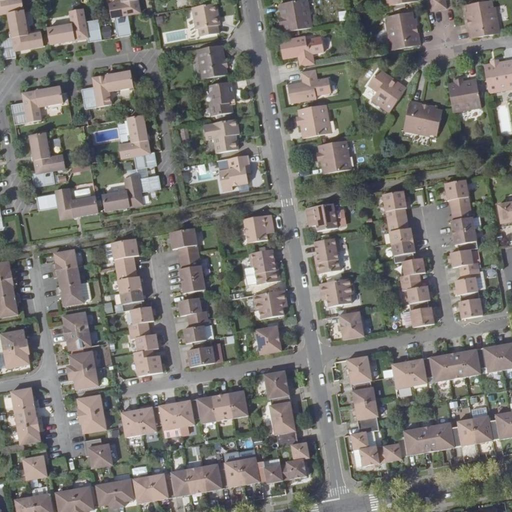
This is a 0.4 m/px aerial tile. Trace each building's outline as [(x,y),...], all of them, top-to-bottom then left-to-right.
[(0,0),(0,15),(7,14),(24,11),(21,0),(0,0)] [(121,0),(122,2),(109,4),(112,20),(115,19),(119,38),(132,35),(128,17),(141,14),(139,0),(121,0)] [(283,27),(284,33),(312,28),(306,0),(279,5),(281,18),(282,20),(284,19),(285,25),(283,26),(283,27)] [(430,0),(431,4),(432,12),(439,11),(437,0),(430,0)] [(437,0),(439,11),(447,9),(445,1),(444,0),(437,0)] [(471,27),(468,27),(470,40),(500,34),(498,22),(495,22),(492,8),(491,2),(466,6),(467,13),(469,19),(470,19),(471,27)] [(194,8),(188,9),(192,30),(198,29),(199,38),(217,35),(216,28),(220,27),(216,5),(194,8)] [(47,30),(51,46),(67,43),(67,40),(73,38),(74,42),(89,39),(90,43),(102,41),(99,21),(98,20),(86,22),(83,10),(69,12),(71,25),(48,29),(48,30),(47,30)] [(28,35),(24,11),(7,14),(10,31),(13,30),(14,37),(12,38),(0,40),(0,45),(2,60),(15,57),(14,53),(42,48),(40,32),(28,35)] [(388,39),(390,52),(420,46),(418,34),(414,34),(413,27),(415,26),(413,20),(412,13),(387,18),(388,24),(390,39),(388,39)] [(302,60),(298,61),(299,68),(313,65),(312,58),(308,59),(308,56),(311,55),(323,53),(321,38),(299,42),(298,39),(279,42),(283,60),(298,58),(302,57),(302,60)] [(224,46),(194,51),(200,80),(226,76),(225,69),(228,68),(224,46)] [(453,66),(453,55),(424,56),(424,61),(439,61),(439,67),(453,66)] [(511,90),(511,61),(499,64),(498,64),(498,66),(493,67),(492,66),(491,66),(484,67),(489,94),(511,90)] [(392,81),(393,80),(379,70),(378,72),(392,81)] [(112,92),(134,88),(131,71),(115,74),(116,77),(109,78),(109,76),(94,78),(96,87),(82,90),(86,110),(114,104),(112,92)] [(300,74),(302,81),(305,80),(306,83),(302,84),(287,86),(290,104),(310,101),(309,98),(330,94),(328,79),(316,81),(312,82),(312,79),(316,79),(315,72),(300,74)] [(398,102),(406,89),(393,80),(392,81),(378,72),(368,86),(377,93),(371,102),(384,110),(392,98),(398,102)] [(481,109),(476,81),(463,83),(461,83),(462,86),(457,87),(456,84),(454,85),(448,86),(453,114),(481,109)] [(231,83),(209,86),(213,103),(207,105),(209,117),(233,113),(232,107),(235,107),(231,83)] [(24,103),(10,106),(13,126),(43,120),(41,108),(64,104),(61,87),(43,90),(44,93),(38,94),(38,91),(23,94),(24,103)] [(442,111),(435,110),(429,108),(428,110),(421,108),(422,105),(411,102),(410,102),(403,132),(415,134),(416,132),(430,135),(437,136),(442,111)] [(300,127),(303,139),(331,135),(326,106),(298,111),(299,118),(299,120),(302,119),(303,124),(300,125),(300,127)] [(138,170),(157,167),(155,153),(153,154),(150,139),(148,140),(146,133),(149,132),(146,116),(140,117),(128,119),(133,142),(121,145),(123,160),(136,157),(138,169),(138,170)] [(239,120),(202,126),(205,142),(215,141),(217,156),(239,152),(237,141),(242,140),(239,120)] [(188,129),(181,130),(183,143),(190,141),(188,129)] [(36,174),(33,175),(35,188),(55,185),(55,184),(53,172),(66,169),(64,155),(51,157),(47,134),(47,133),(31,136),(31,137),(30,137),(33,154),(35,153),(36,160),(34,161),(36,174)] [(321,162),(323,175),(351,170),(346,142),(318,147),(319,154),(320,155),(322,155),(323,160),(321,160),(321,162)] [(245,157),(231,160),(233,170),(219,173),(223,193),(239,191),(239,186),(250,184),(245,157)] [(143,192),(161,189),(159,176),(140,179),(140,176),(126,178),(128,191),(103,196),(106,213),(124,210),(123,207),(130,206),(131,209),(145,206),(143,192)] [(470,204),(466,180),(440,184),(443,201),(449,200),(450,207),(470,204)] [(37,198),(39,211),(58,207),(61,222),(76,219),(75,216),(81,215),(82,218),(100,215),(96,197),(72,201),(70,189),(55,191),(56,195),(37,198)] [(411,207),(408,190),(383,195),(388,218),(406,215),(405,208),(411,207)] [(511,201),(497,204),(501,223),(510,221),(511,220),(511,201)] [(333,204),(304,209),(307,222),(315,220),(315,226),(317,232),(337,228),(333,204)] [(452,233),(475,229),(471,211),(461,213),(452,214),(453,220),(450,220),(452,233)] [(275,230),(272,215),(243,221),(247,245),(268,241),(268,235),(267,232),(275,230)] [(392,244),(414,240),(412,228),(409,228),(408,221),(388,225),(392,244)] [(172,243),(173,250),(178,250),(179,256),(199,253),(195,229),(170,233),(171,237),(172,243)] [(471,249),(478,248),(475,229),(452,233),(455,245),(457,245),(458,252),(471,249)] [(339,238),(316,242),(318,255),(321,274),(342,270),(340,252),(342,252),(339,238)] [(115,268),(135,264),(134,257),(139,256),(138,249),(137,243),(136,239),(110,244),(115,268)] [(414,253),(416,252),(414,240),(392,244),(395,263),(402,262),(415,260),(414,253)] [(460,273),(479,269),(478,263),(473,263),(471,249),(458,252),(450,253),(453,268),(459,267),(460,273)] [(56,264),(52,265),(53,272),(78,267),(75,250),(55,254),(56,264)] [(275,264),(272,251),(249,255),(251,269),(254,268),(257,285),(278,282),(275,264)] [(199,253),(179,256),(180,264),(201,261),(199,253)] [(402,283),(421,280),(420,273),(426,272),(423,258),(415,260),(402,262),(405,275),(400,276),(402,283)] [(0,280),(17,278),(16,271),(12,272),(10,261),(0,263),(0,280)] [(201,261),(180,264),(181,270),(179,270),(181,282),(204,279),(201,261)] [(116,275),(137,272),(135,264),(115,268),(116,275)] [(78,267),(53,272),(54,279),(57,279),(59,278),(61,287),(81,284),(78,267)] [(480,270),(479,269),(460,273),(461,280),(455,281),(458,295),(463,294),(478,291),(478,290),(476,278),(480,277),(480,270)] [(484,270),(480,270),(480,277),(476,278),(478,290),(488,288),(484,270)] [(120,293),(142,289),(140,277),(138,277),(137,272),(116,275),(120,293)] [(0,280),(0,297),(15,295),(14,286),(15,285),(18,285),(17,278),(0,280)] [(204,279),(181,282),(183,295),(186,294),(187,301),(200,299),(207,298),(204,279)] [(350,279),(318,284),(321,297),(325,296),(326,300),(327,308),(351,303),(350,295),(353,294),(350,279)] [(410,303),(425,301),(431,300),(428,285),(422,286),(421,280),(402,283),(403,291),(408,290),(410,303)] [(61,287),(58,287),(56,288),(57,296),(62,295),(64,308),(85,304),(81,284),(61,287)] [(142,302),(144,301),(142,289),(120,293),(123,312),(131,311),(143,308),(142,302)] [(488,314),(483,290),(478,291),(463,294),(465,301),(459,302),(462,319),(488,314)] [(288,307),(285,291),(254,297),(257,313),(261,312),(262,320),(284,316),(283,308),(288,307)] [(17,303),(21,303),(20,294),(17,295),(15,295),(0,297),(0,318),(19,316),(17,303)] [(200,299),(187,301),(179,303),(179,306),(180,312),(182,318),(188,317),(189,322),(208,319),(207,313),(203,314),(200,299)] [(406,304),(410,328),(435,324),(432,307),(426,308),(425,301),(410,303),(406,304)] [(106,314),(113,312),(111,303),(103,305),(106,314)] [(130,333),(149,330),(148,323),(155,322),(154,316),(153,311),(152,307),(143,308),(131,311),(134,326),(129,327),(130,333)] [(338,315),(343,340),(364,336),(360,312),(338,315)] [(63,328),(64,334),(89,330),(86,313),(63,318),(65,327),(63,328)] [(208,319),(189,322),(190,330),(184,331),(185,335),(186,342),(186,344),(192,343),(208,341),(205,327),(210,326),(208,319)] [(210,326),(205,327),(208,341),(212,340),(214,340),(212,326),(210,326)] [(261,356),(282,352),(277,327),(256,331),(261,356)] [(89,330),(64,334),(65,342),(68,341),(69,351),(92,347),(89,330)] [(153,350),(159,349),(159,347),(158,340),(157,335),(151,336),(149,330),(130,333),(131,340),(136,339),(138,353),(153,350)] [(4,351),(29,347),(28,340),(26,340),(24,331),(1,335),(4,351)] [(223,345),(234,344),(234,337),(222,338),(223,345)] [(190,366),(191,368),(216,364),(212,340),(208,341),(192,343),(194,350),(188,351),(189,359),(190,366)] [(511,343),(499,345),(503,371),(511,369),(511,343)] [(499,345),(477,350),(481,370),(488,368),(489,373),(503,371),(499,345)] [(31,354),(29,347),(4,351),(7,369),(30,365),(28,355),(31,354)] [(134,353),(139,377),(164,373),(163,370),(162,364),(161,356),(154,357),(153,350),(138,353),(134,353)] [(477,350),(462,352),(466,377),(482,375),(481,370),(477,350)] [(70,367),(71,374),(96,369),(93,352),(70,356),(72,366),(70,367)] [(462,352),(446,355),(450,380),(466,377),(462,352)] [(430,358),(434,378),(435,383),(450,380),(446,355),(430,358)] [(347,360),(351,384),(371,381),(372,380),(373,379),(368,356),(347,360)] [(409,362),(413,387),(429,385),(428,379),(434,378),(430,358),(409,362)] [(395,377),(397,390),(413,387),(409,362),(392,365),(395,377)] [(96,369),(71,374),(73,381),(75,381),(76,390),(99,387),(96,369)] [(270,399),(289,396),(285,371),(264,375),(268,400),(270,399)] [(351,384),(355,406),(377,402),(374,388),(372,388),(371,381),(351,384)] [(36,408),(40,407),(38,400),(34,401),(32,388),(11,392),(15,412),(36,408)] [(245,392),(230,394),(234,419),(249,416),(247,404),(245,392)] [(217,417),(217,422),(234,419),(230,394),(213,398),(217,417)] [(78,410),(79,417),(104,412),(101,396),(78,400),(79,409),(78,410)] [(272,421),(293,418),(292,415),(291,409),(289,396),(270,399),(271,406),(269,406),(272,421)] [(198,400),(202,424),(211,423),(210,418),(217,417),(213,398),(198,400)] [(181,428),(202,424),(198,400),(176,404),(181,428)] [(355,406),(359,427),(378,423),(379,423),(377,417),(380,416),(377,402),(355,406)] [(164,431),(181,428),(176,404),(160,407),(163,426),(164,431)] [(138,410),(142,435),(158,432),(157,427),(163,426),(160,407),(138,410)] [(18,429),(43,424),(41,417),(37,418),(36,408),(15,412),(18,429)] [(121,413),(124,427),(126,438),(142,435),(138,410),(121,413)] [(490,421),(494,440),(511,436),(511,419),(511,411),(496,414),(498,419),(490,421)] [(79,417),(80,424),(82,424),(83,430),(84,434),(107,430),(104,412),(79,417)] [(473,419),(477,443),(494,440),(490,421),(489,416),(473,419)] [(278,442),(297,439),(294,426),(293,420),(293,418),(272,421),(275,436),(277,436),(278,442)] [(452,427),(456,447),(477,443),(473,419),(458,422),(459,426),(452,427)] [(352,435),(354,450),(360,449),(370,447),(367,433),(379,430),(378,423),(359,427),(361,433),(352,435)] [(436,426),(441,450),(456,447),(452,427),(451,423),(436,426)] [(21,445),(42,441),(40,431),(44,431),(43,424),(18,429),(21,445)] [(420,429),(424,453),(441,450),(436,426),(420,429)] [(406,437),(409,456),(424,453),(420,429),(404,431),(406,437)] [(384,446),(387,463),(403,460),(403,457),(409,456),(406,437),(399,438),(400,443),(384,446)] [(101,438),(85,441),(83,441),(86,457),(89,457),(92,469),(110,465),(113,465),(109,445),(102,446),(101,438)] [(304,460),(309,459),(307,444),(298,445),(297,439),(278,442),(279,449),(278,449),(281,466),(287,465),(287,463),(304,460)] [(370,447),(360,449),(363,468),(387,463),(384,446),(378,447),(378,445),(370,447)] [(45,465),(49,464),(46,448),(43,448),(29,451),(30,459),(23,460),(27,480),(29,480),(47,476),(45,465)] [(240,460),(244,484),(261,481),(257,462),(256,457),(240,460)] [(220,468),(223,488),(244,484),(240,460),(225,462),(225,467),(220,468)] [(281,466),(283,481),(291,479),(297,478),(306,477),(304,460),(287,463),(287,465),(281,466)] [(257,462),(261,481),(268,480),(268,483),(283,481),(281,466),(266,468),(264,461),(257,462)] [(203,466),(208,491),(223,488),(220,468),(219,463),(203,466)] [(187,469),(191,494),(208,491),(203,466),(187,469)] [(172,477),(176,496),(191,494),(187,469),(171,471),(172,477)] [(150,475),(154,500),(176,496),(172,477),(166,478),(165,473),(150,475)] [(133,478),(137,503),(154,500),(150,475),(133,478)] [(113,482),(117,508),(125,506),(124,501),(134,500),(131,479),(113,482)] [(110,509),(117,508),(113,482),(96,486),(100,506),(109,504),(110,509)] [(73,490),(76,511),(84,511),(94,510),(90,487),(73,490)] [(76,511),(73,490),(56,493),(58,511),(76,511)] [(32,497),(34,511),(52,511),(50,494),(32,497)] [(34,511),(32,497),(15,500),(17,511),(34,511)]
